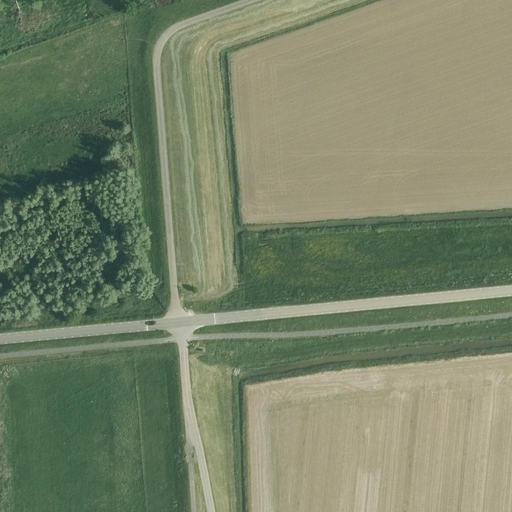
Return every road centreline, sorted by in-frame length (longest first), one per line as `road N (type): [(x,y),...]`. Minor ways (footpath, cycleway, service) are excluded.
road 1 (unclassified): [(253,0),(169,31),(157,51),(176,322)]
road 2 (secondary): [(176,322),(511,291)]
road 3 (unclassified): [(212,511),(176,322)]
road 4 (secondary): [(0,338),(176,322)]
